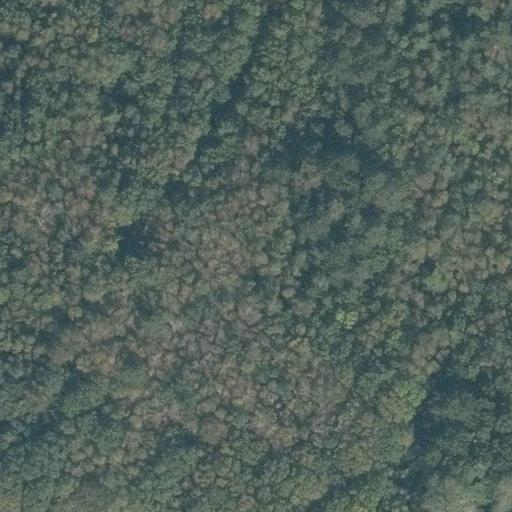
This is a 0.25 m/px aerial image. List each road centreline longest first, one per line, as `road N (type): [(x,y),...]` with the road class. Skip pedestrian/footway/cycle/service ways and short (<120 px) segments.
road 1 (unknown): [(0,195),(109,239),(360,399),(434,396),(511,357)]
road 2 (track): [(35,485),(57,452),(67,361),(219,107)]
